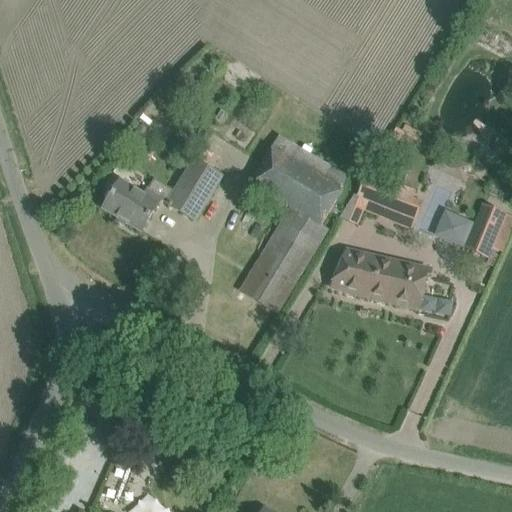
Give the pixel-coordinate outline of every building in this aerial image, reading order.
[(272,150),(260,168),(250,185),(265,194),(261,201),(283,214),(287,207),(290,209),(240,292),(277,315),(288,298),(328,231),(321,227),(342,192),(272,150)] [(194,161),(174,193),(167,205),(194,222),(221,177),(194,161)] [(367,172),(352,208),(410,232),(422,203),(412,199),(415,192),(367,172)] [(160,201),(167,205),(174,193),(155,181),(148,192),(147,192),(144,197),(120,182),(114,192),(103,210),(141,232),(160,201)] [(428,270),(346,251),(338,271),(330,289),(343,292),(342,294),(418,311),(428,270)]
